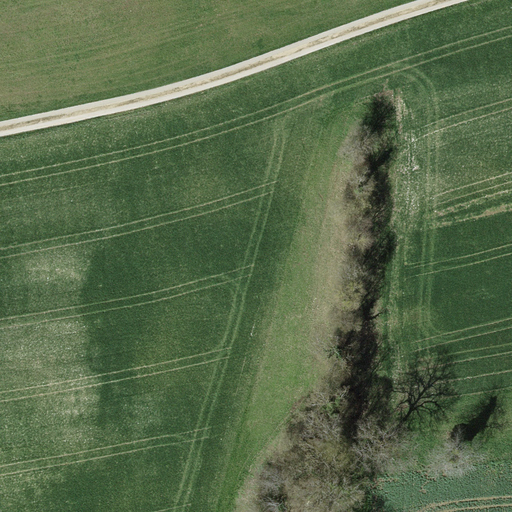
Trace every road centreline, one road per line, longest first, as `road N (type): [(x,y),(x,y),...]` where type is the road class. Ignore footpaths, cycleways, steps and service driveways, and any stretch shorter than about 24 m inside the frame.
road 1 (track): [(0,130),(212,82),(446,0)]
road 2 (track): [(95,511),(112,381),(113,176),(127,103)]
